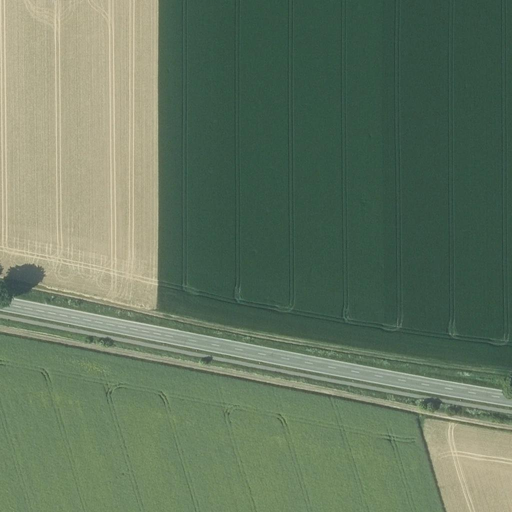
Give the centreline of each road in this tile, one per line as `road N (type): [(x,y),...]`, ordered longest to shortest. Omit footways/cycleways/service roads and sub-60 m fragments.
road 1 (secondary): [(511,401),(0,304)]
road 2 (track): [(0,330),(511,426)]
